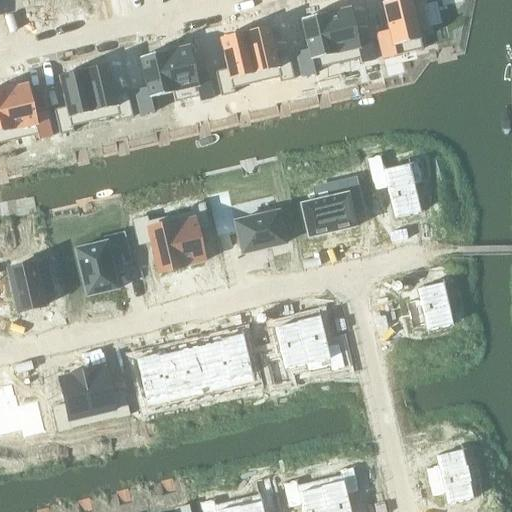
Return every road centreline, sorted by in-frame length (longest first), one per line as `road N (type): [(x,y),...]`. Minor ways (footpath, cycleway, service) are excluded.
road 1 (residential): [(0,356),(350,271)]
road 2 (residential): [(0,59),(263,0)]
road 3 (residential): [(350,271),(404,511)]
